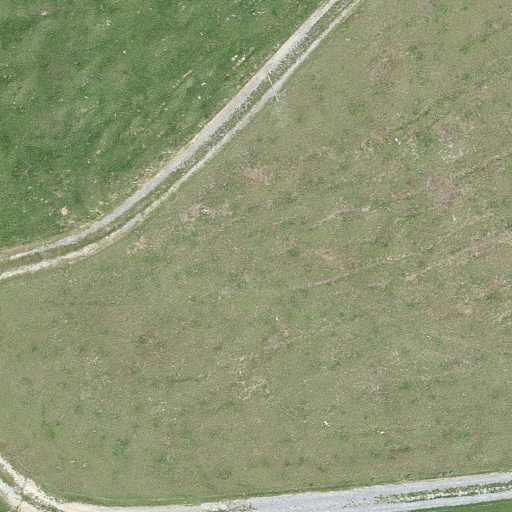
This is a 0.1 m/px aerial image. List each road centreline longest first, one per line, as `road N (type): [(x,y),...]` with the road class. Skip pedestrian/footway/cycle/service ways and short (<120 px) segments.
road 1 (track): [(0,273),(76,251),(125,219),(354,0)]
road 2 (track): [(511,487),(251,511)]
